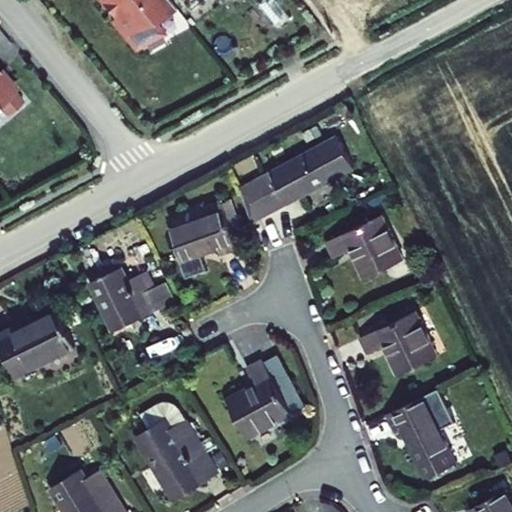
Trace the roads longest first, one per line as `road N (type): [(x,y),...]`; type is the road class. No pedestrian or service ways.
road 1 (tertiary): [(151,175),(481,0)]
road 2 (residential): [(3,0),(151,175)]
road 3 (residential): [(351,446),(299,302),(254,312)]
road 4 (tertiary): [(0,255),(151,175)]
road 5 (residential): [(351,446),(242,511)]
